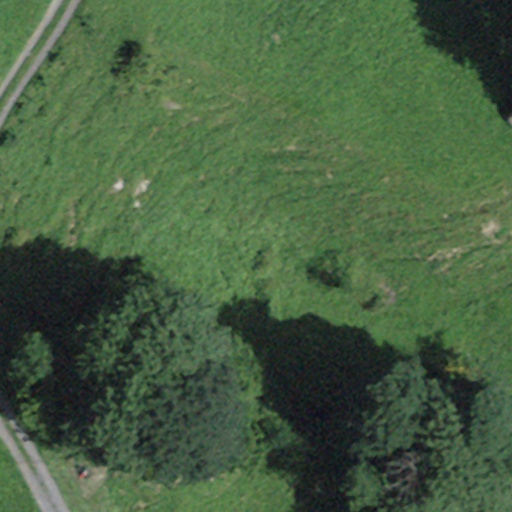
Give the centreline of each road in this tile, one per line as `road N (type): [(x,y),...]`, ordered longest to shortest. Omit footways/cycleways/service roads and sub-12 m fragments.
road 1 (track): [(67,0),(0,115)]
road 2 (track): [(0,406),(56,511)]
